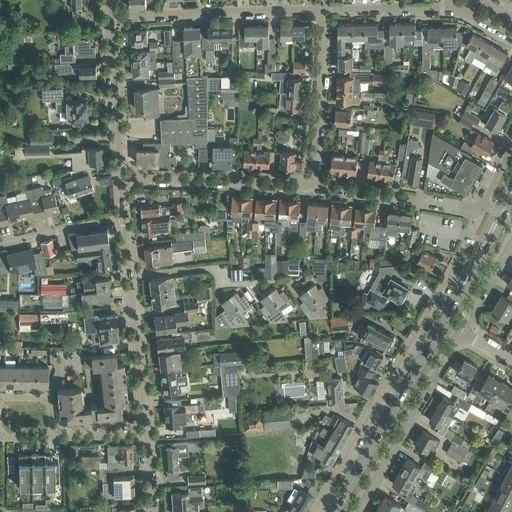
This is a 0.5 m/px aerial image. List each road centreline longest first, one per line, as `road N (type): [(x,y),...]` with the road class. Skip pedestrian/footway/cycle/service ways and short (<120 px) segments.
road 1 (secondary): [(332,511),(511,194)]
road 2 (residential): [(511,144),(481,207),(310,186)]
road 3 (residential): [(323,12),(110,15)]
road 4 (residential): [(356,511),(457,334)]
road 5 (residential): [(310,186),(123,182)]
road 6 (residential): [(128,275),(206,267),(230,286),(296,283)]
road 7 (residential): [(310,186),(323,12)]
road 8 (residential): [(110,15),(123,182)]
road 9 (residential): [(128,275),(144,437)]
road 10 (residential): [(450,7),(323,12)]
road 11 (residential): [(0,246),(123,218)]
